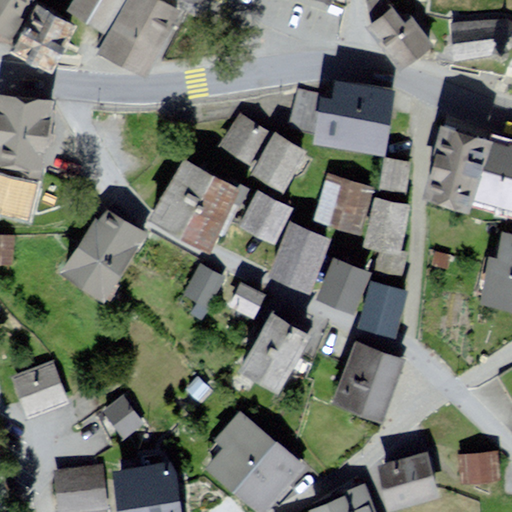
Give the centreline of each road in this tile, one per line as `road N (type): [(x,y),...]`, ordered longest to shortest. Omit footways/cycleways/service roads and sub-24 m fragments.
road 1 (residential): [(414,352),(153,226),(106,175),(58,82)]
road 2 (residential): [(420,84),(414,352)]
road 3 (primary): [(308,66),(142,90),(58,82)]
road 4 (residential): [(285,511),(368,461),(455,384)]
road 5 (residential): [(308,66),(283,45),(184,0)]
